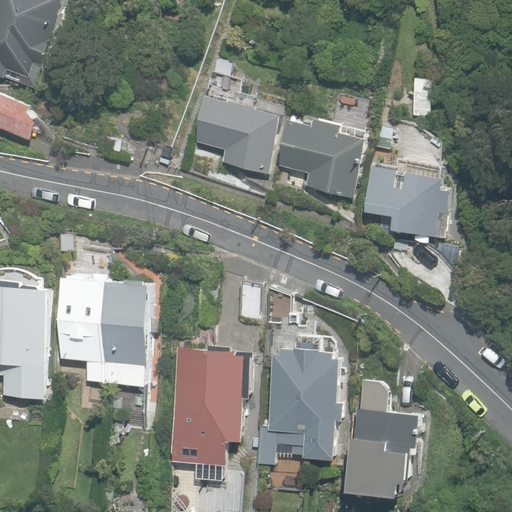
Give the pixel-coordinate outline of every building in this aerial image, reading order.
[(7,77),(37,88),(71,0),(0,0),(0,76),(6,79),(7,77)] [(440,69),(418,68),(414,115),(436,116),(440,69)] [(0,105),(0,117),(35,132),(43,113),(34,104),(36,100),(2,85),(0,90),(0,100),(2,102),(0,105)] [(220,164),(269,176),(285,114),(259,108),(259,105),(232,98),(231,101),(207,95),(195,142),(224,150),(220,164)] [(303,185),(350,198),(367,138),(340,130),(341,124),(316,117),(314,125),(290,119),(277,165),(307,173),(303,185)] [(394,228),(439,233),(442,209),(451,210),(453,188),(445,187),(447,173),(373,164),(368,209),(396,213),(394,228)] [(419,256),(405,276),(443,303),(457,282),(419,256)] [(41,272),(39,270),(36,269),(33,268),(30,267),(27,266),(24,265),(21,265),(17,265),(14,265),(11,265),(8,266),(5,266),(2,267),(0,267),(0,358),(5,359),(5,372),(11,372),(9,392),(53,395),(60,283),(50,282),(50,274),(44,274),(41,272)] [(95,275),(95,273),(77,272),(77,275),(69,275),(66,357),(95,359),(94,379),(112,379),(116,276),(95,275)] [(160,278),(116,276),(112,379),(154,381),(155,360),(156,360),(160,278)] [(239,320),(260,322),(265,284),(244,281),(239,320)] [(270,320),(292,323),(295,293),(273,285),(270,320)] [(261,463),(280,464),(282,442),(297,443),(296,452),(310,453),(310,455),(340,457),(341,457),(342,449),(342,444),(344,418),(350,418),(351,400),(346,399),(348,356),(340,355),(341,351),(326,350),(326,337),(301,335),(300,348),(284,347),(284,353),(278,352),(273,425),(264,425),(261,463)] [(176,460),(232,464),(234,437),(248,438),(251,394),(257,395),(259,354),(243,353),(243,350),(236,349),(236,345),(214,344),(214,347),(183,345),(176,460)] [(357,488),(407,492),(408,477),(416,478),(419,447),(425,448),(428,413),(393,410),(394,390),(386,381),(368,380),(367,407),(364,407),(357,488)] [(126,510),(126,494),(112,494),(112,510),(126,510)]
